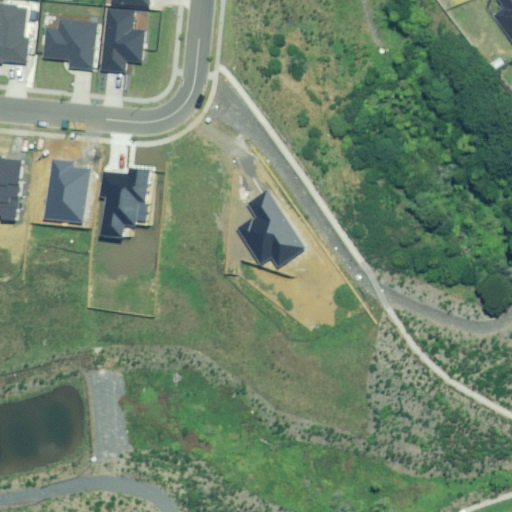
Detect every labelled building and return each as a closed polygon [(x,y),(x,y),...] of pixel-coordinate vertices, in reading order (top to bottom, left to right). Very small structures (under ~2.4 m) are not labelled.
[(112,0),(112,5),(148,9),(148,0),(112,0)] [(511,0),(500,0),(507,8),(496,16),(511,37),(511,0)] [(24,8),(0,4),(0,61),(25,64),(27,40),(21,40),(24,8)] [(132,12),(109,9),(102,71),(125,74),(126,60),(140,62),(143,32),(130,30),(132,12)] [(48,27),(45,59),(72,62),(71,68),(91,70),(96,23),(61,19),(60,29),(48,27)] [(1,157),(0,156),(0,215),(2,215),(1,219),(14,221),(20,162),(1,160),(1,157)] [(72,162),(52,160),(45,219),(82,223),(88,170),(71,168),(72,162)] [(143,222),(149,171),(130,169),(130,175),(104,173),(101,198),(108,199),(104,238),(121,240),(123,224),(135,226),(135,221),(143,222)] [(305,248),(267,192),(248,205),(257,218),(237,231),(260,265),(273,257),(279,266),(305,248)]
